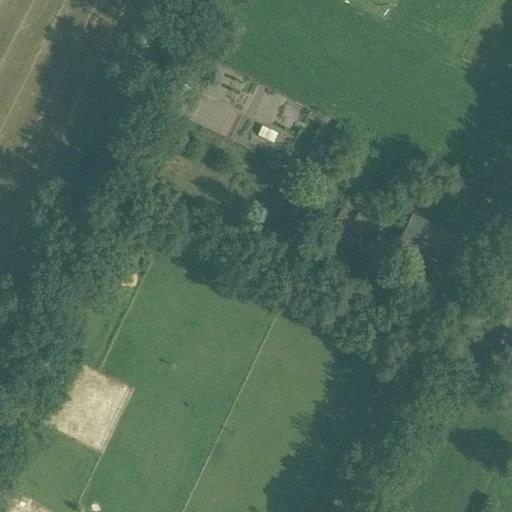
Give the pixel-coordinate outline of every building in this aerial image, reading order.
[(175,88),(188,94),(198,75),(184,68),(175,88)] [(193,96),(182,118),(191,122),(201,101),(193,96)] [(276,134),(261,127),(257,135),(272,142),(276,134)] [(350,227),(362,205),(347,197),(335,220),(350,227)] [(450,227),(418,214),(421,208),(403,199),(393,219),(396,221),(442,244),(450,227)] [(373,240),(385,216),(362,205),(350,227),(349,229),(373,240)] [(435,258),(442,244),(396,221),(387,240),(396,244),(397,241),(435,258)]
